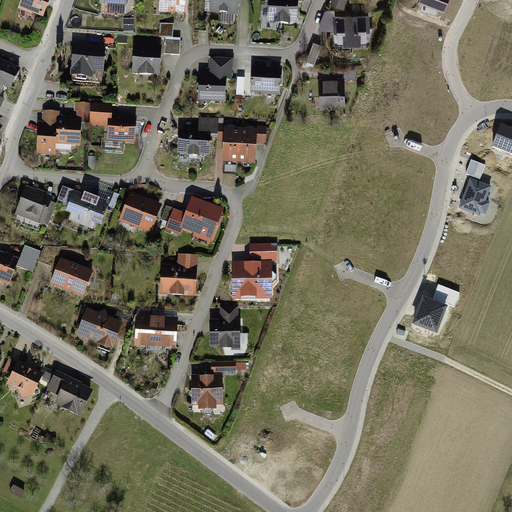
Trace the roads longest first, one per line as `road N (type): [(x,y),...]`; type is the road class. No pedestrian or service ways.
road 1 (residential): [(311,511),(344,453),(368,362),(434,225),(456,133),(473,116)]
road 2 (residential): [(157,418),(239,221),(233,200),(210,188),(143,177)]
road 3 (residential): [(143,177),(192,54),(289,57),(303,46),(321,0)]
road 4 (residential): [(0,316),(157,418)]
road 5 (residential): [(157,418),(282,511)]
road 6 (track): [(511,392),(381,334)]
road 7 (track): [(112,385),(46,511)]
road 8 (residential): [(143,177),(116,182),(11,170)]
road 9 (residential): [(473,0),(450,59),(473,116)]
